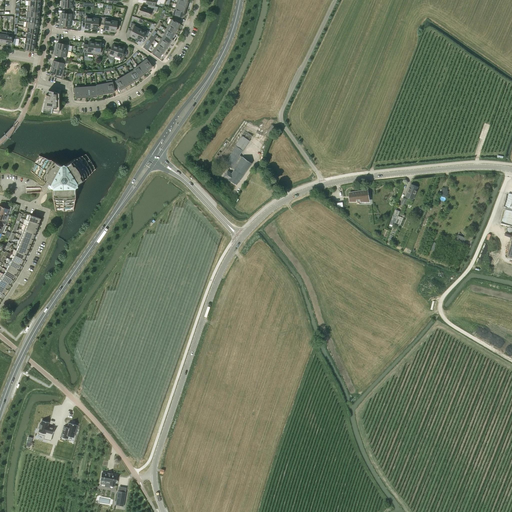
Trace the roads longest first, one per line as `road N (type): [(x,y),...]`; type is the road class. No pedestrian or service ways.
road 1 (track): [(407,511),(366,445),(359,419),(368,398),(437,327),(511,368)]
road 2 (secondary): [(0,410),(46,312),(154,158)]
road 3 (tertiary): [(154,474),(213,289),(240,238)]
road 4 (track): [(510,168),(472,262),(442,296),(440,310),(511,360)]
road 5 (unclassified): [(334,0),(280,113),(323,185)]
road 6 (tertiary): [(323,185),(459,167),(511,169)]
road 7 (secondary): [(154,158),(225,49),(239,0)]
road 8 (residential): [(0,308),(48,211),(0,198)]
road 9 (residential): [(36,81),(70,90),(71,104),(92,104),(125,95),(162,66)]
road 10 (unclassified): [(65,391),(138,480),(154,474)]
